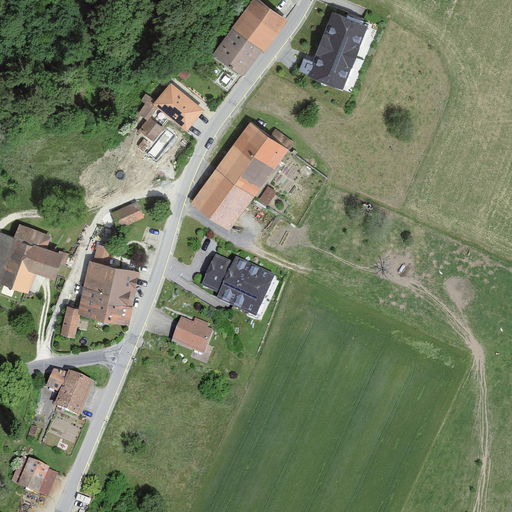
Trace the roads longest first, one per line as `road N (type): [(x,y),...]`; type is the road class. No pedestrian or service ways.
road 1 (tertiary): [(131,346),(194,156),(308,0)]
road 2 (tertiary): [(60,511),(131,346)]
road 3 (unclassified): [(131,346),(0,373)]
